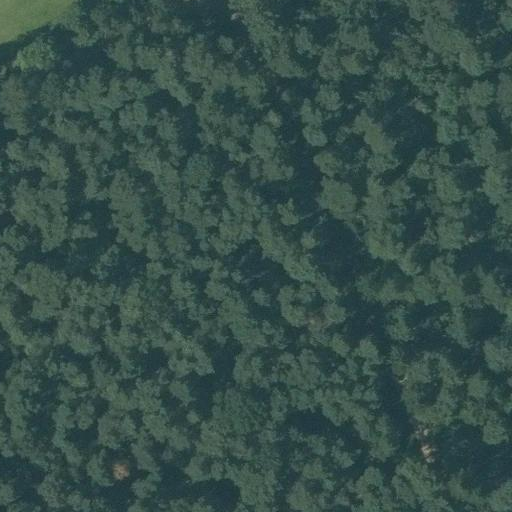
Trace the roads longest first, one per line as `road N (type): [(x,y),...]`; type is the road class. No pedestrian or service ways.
road 1 (unclassified): [(438,511),(278,134),(233,0)]
road 2 (unclassified): [(0,88),(193,0)]
